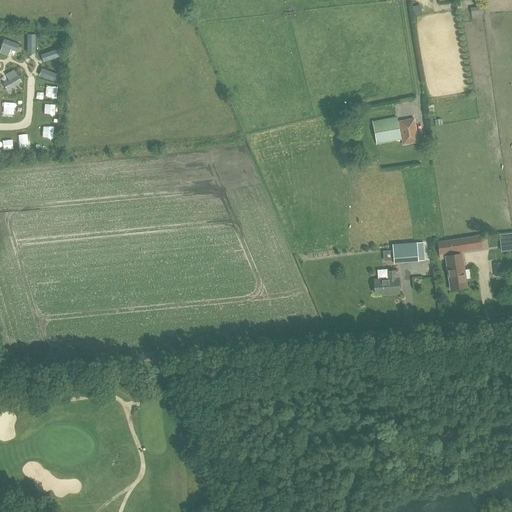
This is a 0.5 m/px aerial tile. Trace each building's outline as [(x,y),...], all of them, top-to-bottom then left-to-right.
[(4,39),(1,46),(2,47),(10,50),(17,52),(19,45),(4,39)] [(58,49),(41,55),(43,62),(61,56),(58,49)] [(42,69),(39,76),(56,82),(59,75),(42,69)] [(9,81),(3,84),(7,91),(21,82),(18,76),(17,76),(9,81)] [(376,145),(401,140),(397,117),(372,121),(376,145)] [(419,142),(415,118),(398,121),(403,145),(419,142)] [(482,248),(480,235),(438,241),(440,254),(482,248)] [(417,242),(393,244),(394,264),(418,262),(417,242)] [(467,287),(461,254),(445,257),(450,290),(467,287)] [(388,279),(374,280),(374,285),(372,285),(373,292),(375,292),(375,293),(387,293),(387,294),(399,293),(398,278),(395,279),(395,271),(388,271),(388,279)]
